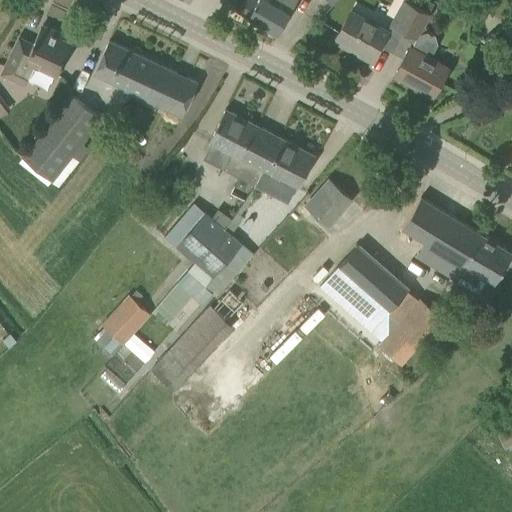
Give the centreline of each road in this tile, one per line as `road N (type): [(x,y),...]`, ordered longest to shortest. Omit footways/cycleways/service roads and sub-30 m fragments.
road 1 (tertiary): [(393,135),(132,0)]
road 2 (tertiary): [(511,202),(393,135)]
road 3 (residential): [(393,135),(511,87)]
